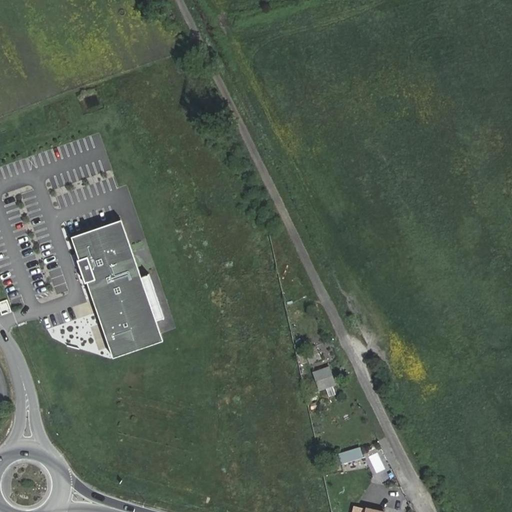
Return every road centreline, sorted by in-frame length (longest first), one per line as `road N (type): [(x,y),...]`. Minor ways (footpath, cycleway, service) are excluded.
road 1 (unclassified): [(428,511),(179,0)]
road 2 (unknown): [(29,317),(69,301),(69,284),(32,184),(0,189)]
road 3 (unclassified): [(30,450),(20,368),(0,333)]
